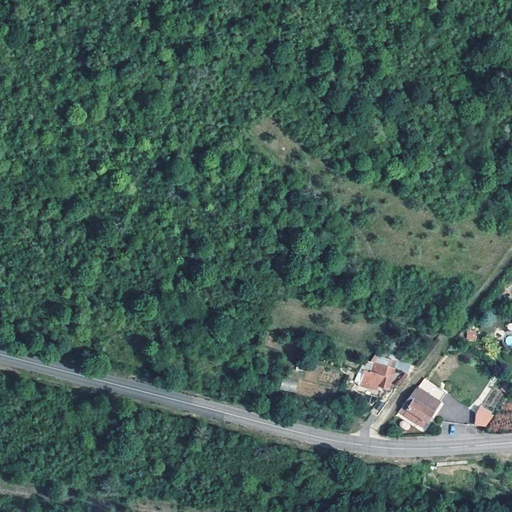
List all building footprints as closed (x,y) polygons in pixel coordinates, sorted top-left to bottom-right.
[(467,336),(476,337),(476,328),(467,328),(467,336)] [(395,357),(393,365),(410,369),(414,363),(395,357)] [(404,378),(410,369),(393,365),(383,362),(380,373),(378,382),(386,384),(397,387),(404,378)] [(380,373),(370,371),(366,385),(385,390),(386,384),(378,382),(380,373)] [(452,396),(424,379),(416,392),(403,415),(430,432),(452,396)] [(296,391),(297,381),(282,380),(281,390),(296,391)] [(347,401),(354,403),(362,406),(363,400),(360,399),(362,391),(361,391),(356,390),(353,398),(349,397),(347,401)] [(489,422),(476,413),(471,419),(471,429),(481,432),(489,422)] [(407,431),(411,425),(402,420),(399,425),(407,431)]
